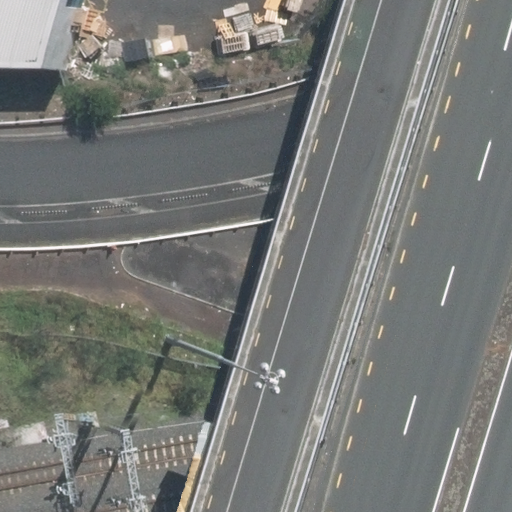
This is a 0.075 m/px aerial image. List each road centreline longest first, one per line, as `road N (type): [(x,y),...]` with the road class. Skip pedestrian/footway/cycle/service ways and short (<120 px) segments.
road 1 (primary): [(257,511),(419,0)]
road 2 (primary): [(511,51),(371,111),(247,144),(0,174)]
road 3 (primary): [(398,511),(511,130)]
